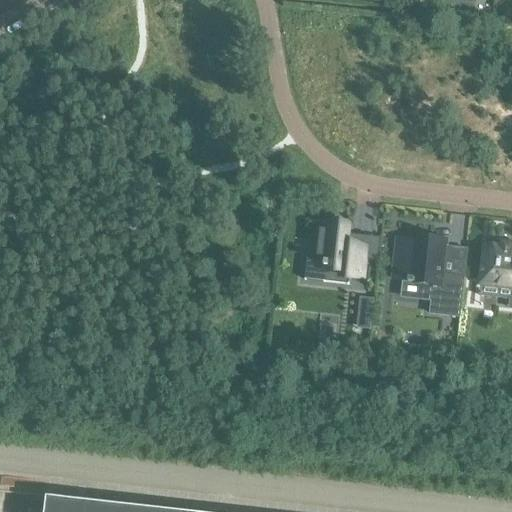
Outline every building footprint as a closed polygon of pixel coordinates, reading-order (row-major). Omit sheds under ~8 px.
[(372,28),(402,31),(404,13),(374,10),(372,28)] [(372,88),(345,85),(344,94),(333,93),(332,97),(326,96),(323,118),(330,119),(329,128),(341,130),(341,134),(359,136),(360,132),(379,134),(382,98),(371,97),(372,88)] [(493,160),(492,168),(511,170),(511,134),(497,132),(495,141),(491,140),(489,159),(493,160)] [(347,250),(349,237),(349,233),(321,230),(318,260),(308,259),(306,283),(326,285),(328,269),(345,271),(344,277),(351,278),(364,279),(366,261),(366,252),(347,250)] [(398,241),(394,273),(393,280),(409,281),(409,284),(424,285),(422,300),(434,302),(433,315),(460,318),(465,277),(444,275),(448,242),(410,238),(409,242),(398,241)] [(486,246),(482,284),(511,287),(511,293),(511,300),(511,299),(511,246),(507,246),(503,245),(502,248),(486,246)] [(361,299),(359,320),(372,321),(374,301),(361,299)] [(156,511),(48,500),(46,511),(156,511)]
